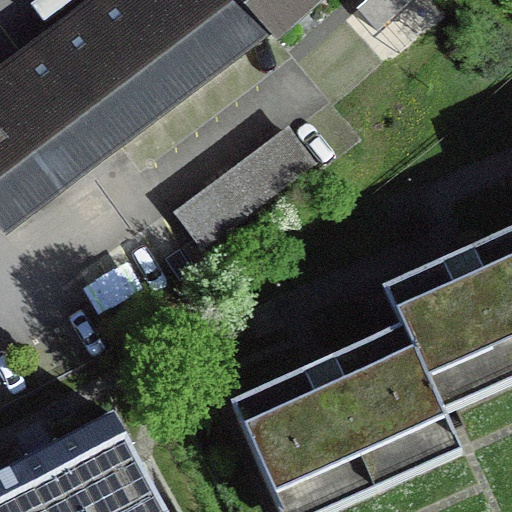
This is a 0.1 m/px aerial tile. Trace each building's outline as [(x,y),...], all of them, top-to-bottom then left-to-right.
[(257,22),(237,0),(106,0),(0,80),(0,115),(9,128),(0,134),(0,217),(49,181),(59,195),(118,150),(107,136),(257,22)] [(237,0),(257,22),(272,38),(313,0),(237,0)] [(308,168),(284,137),(176,218),(199,249),(308,168)] [(383,296),(400,334),(326,368),(229,412),(274,511),(298,511),(450,443),(433,406),(511,369),(511,237),(462,260),(383,296)] [(0,511),(159,511),(111,419),(37,457),(0,477),(0,511)]
